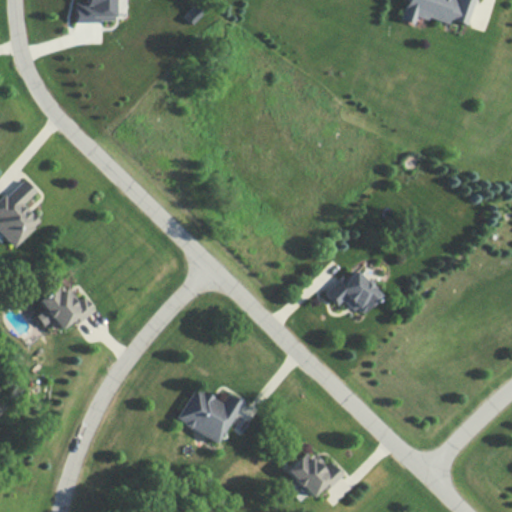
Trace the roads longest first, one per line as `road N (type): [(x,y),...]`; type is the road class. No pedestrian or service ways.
road 1 (residential): [(422,473),(68,124),(23,64),(12,0),(499,397),(422,473)]
road 2 (residential): [(214,268),(122,364),(91,420),(62,511)]
